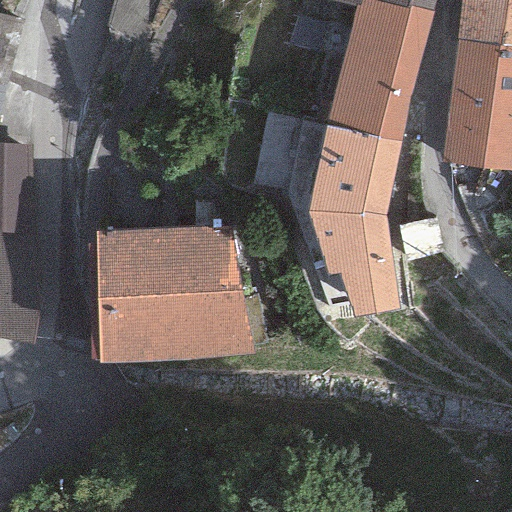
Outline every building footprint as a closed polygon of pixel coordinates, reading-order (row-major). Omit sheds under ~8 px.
[(324,0),(355,8),(356,0),(372,0),(431,14),(434,0),(324,0)] [(431,14),(372,0),(356,0),(355,8),(326,126),(399,144),(431,14)] [(511,0),(460,0),(455,40),(511,47),(511,0)] [(0,109),(21,21),(0,15),(0,109)] [(439,162),(511,173),(511,172),(511,47),(455,40),(439,162)] [(399,144),(326,126),(306,214),(327,276),(337,271),(353,316),(396,310),(386,215),(399,144)] [(0,339),(31,345),(38,303),(30,144),(0,146),(0,339)] [(227,227),(95,233),(98,362),(251,353),(227,227)]
